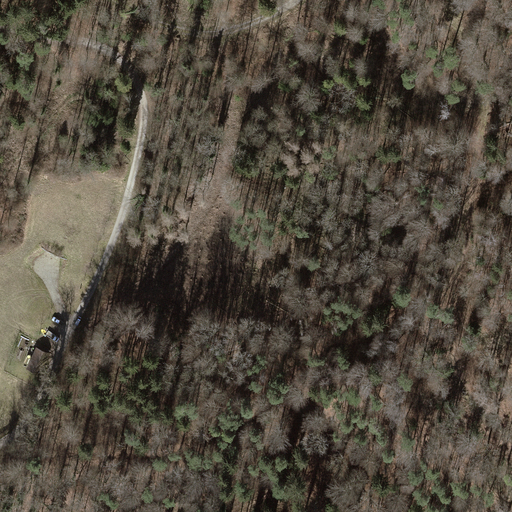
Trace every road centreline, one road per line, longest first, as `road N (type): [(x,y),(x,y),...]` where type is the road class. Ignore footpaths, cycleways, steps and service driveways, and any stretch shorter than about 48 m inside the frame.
road 1 (track): [(0,26),(102,45),(128,65),(145,100),(113,238),(41,410),(0,442)]
road 2 (track): [(453,0),(487,113),(459,251),(451,372),(477,409),(511,435)]
road 3 (track): [(67,336),(139,288),(202,218),(218,187),(231,122),(219,0)]
road 4 (track): [(112,0),(186,34),(223,32),(288,0)]
